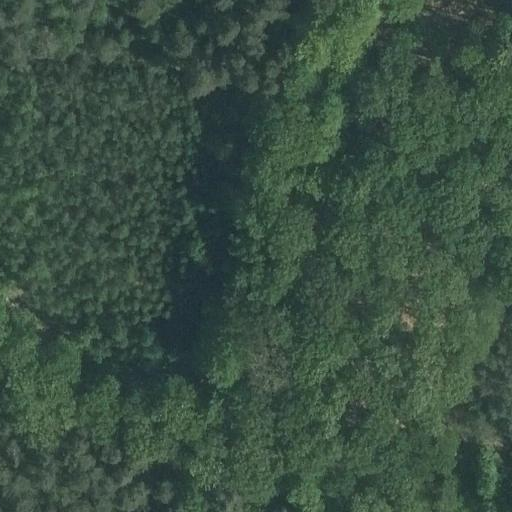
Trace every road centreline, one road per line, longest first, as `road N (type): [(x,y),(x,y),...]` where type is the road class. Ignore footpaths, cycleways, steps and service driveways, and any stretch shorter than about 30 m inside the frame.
road 1 (track): [(375,0),(287,369)]
road 2 (track): [(0,283),(67,334),(115,358),(163,368),(287,369)]
road 3 (track): [(287,369),(255,511)]
